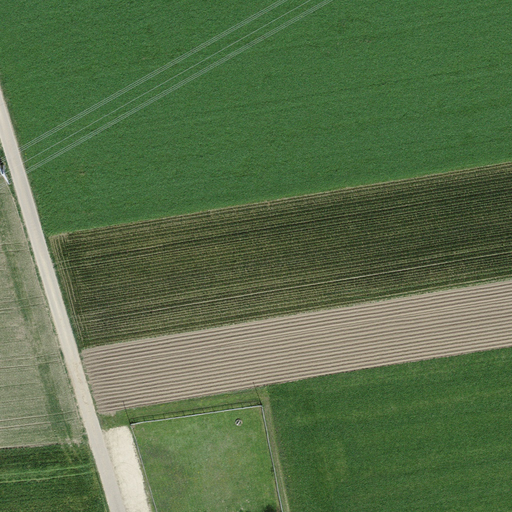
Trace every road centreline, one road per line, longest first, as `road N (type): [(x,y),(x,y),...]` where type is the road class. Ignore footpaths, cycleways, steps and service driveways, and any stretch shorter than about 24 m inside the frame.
road 1 (unknown): [(25,191),(511,113)]
road 2 (track): [(0,106),(120,511)]
